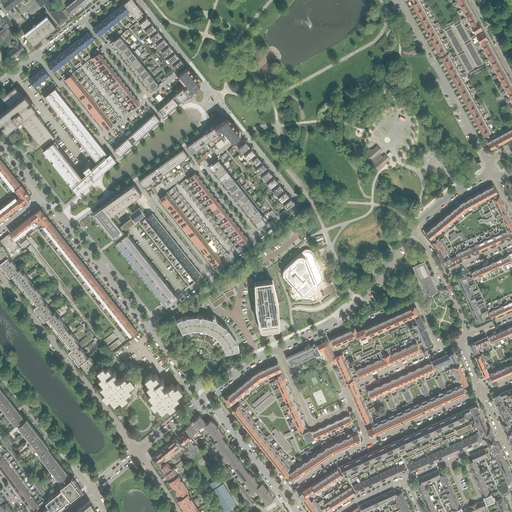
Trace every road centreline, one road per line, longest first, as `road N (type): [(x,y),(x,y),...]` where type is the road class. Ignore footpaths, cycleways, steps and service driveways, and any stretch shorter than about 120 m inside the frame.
road 1 (residential): [(137,452),(0,276)]
road 2 (residential): [(204,166),(245,134),(299,202),(259,234)]
road 3 (residential): [(487,160),(398,0)]
road 4 (residential): [(144,102),(104,135),(35,55)]
road 5 (residential): [(0,371),(92,489)]
road 6 (residential): [(347,310),(367,321),(418,301),(438,348)]
road 7 (tertiary): [(146,325),(67,225)]
road 8 (tertiary): [(283,493),(205,396)]
road 9 (residential): [(368,443),(481,392)]
road 10 (residential): [(58,213),(95,180),(110,196),(67,225)]
road 11 (residential): [(277,348),(309,419),(349,406)]
